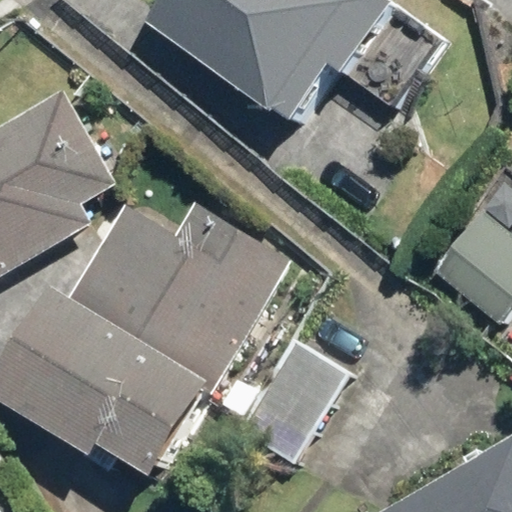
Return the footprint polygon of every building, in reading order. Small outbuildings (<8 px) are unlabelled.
[(174,0),(159,22),(308,126),(347,70),(361,79),(414,4),(408,0),(174,0)] [(128,184),(73,92),(0,131),(0,284),(105,224),(94,206),(128,184)] [(416,228),(460,164),(433,145),(389,209),(416,228)] [(187,236),(131,203),(82,297),(67,289),(2,396),(108,462),(116,449),(171,482),(304,262),(205,204),(187,236)] [(511,226),(487,206),(438,266),(511,325),(511,226)] [(358,372),(301,338),(246,429),(303,463),(358,372)] [(511,511),(511,444),(395,511),(511,511)] [(0,511),(9,511),(0,495),(0,511)]
